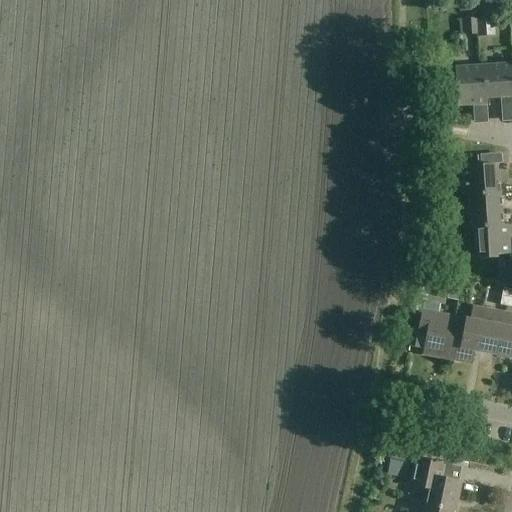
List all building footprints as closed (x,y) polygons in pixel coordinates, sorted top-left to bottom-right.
[(493,18),(476,20),(477,37),(494,36),(493,18)] [(475,19),(459,20),(460,36),(476,35),(475,19)] [(511,65),(511,64),(483,66),(486,105),(487,105),(486,99),(505,98),(506,104),(511,103),(511,65)] [(457,107),(487,105),(486,105),(483,66),(454,68),(457,107)] [(462,196),(500,193),(500,185),(494,185),(493,165),(460,167),(462,196)] [(500,193),(462,196),(462,197),(467,197),(469,228),(508,225),(502,225),(500,193)] [(508,225),(469,228),(469,229),(474,229),(476,257),(510,255),(508,225)] [(511,262),(501,260),(497,283),(511,286),(511,262)] [(435,297),(457,301),(461,282),(439,278),(435,297)] [(511,290),(503,288),(501,297),(511,298),(511,290)] [(415,311),(422,312),(424,302),(426,302),(428,293),(419,291),(415,311)] [(511,298),(501,297),(500,305),(511,307),(511,298)] [(474,350),(481,310),(472,309),(470,322),(455,319),(447,358),(471,363),(474,350)] [(497,354),(505,315),(481,310),(474,350),(497,354)] [(447,358),(455,319),(422,312),(418,333),(427,335),(423,354),(447,358)] [(511,357),(511,316),(505,315),(497,354),(511,357)] [(416,459),(413,473),(411,485),(428,488),(422,511),(450,511),(452,502),(455,503),(459,482),(444,479),(447,465),(416,459)]
